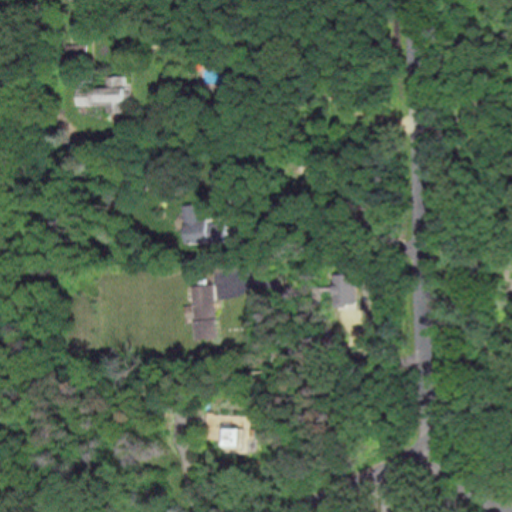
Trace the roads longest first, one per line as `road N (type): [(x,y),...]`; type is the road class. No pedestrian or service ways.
road 1 (residential): [(433,445),(459,490),(500,511),(410,5),(420,332),(433,445)]
road 2 (residential): [(433,445),(290,511)]
